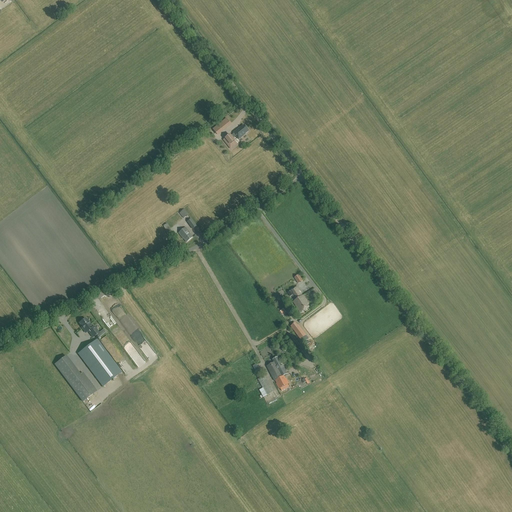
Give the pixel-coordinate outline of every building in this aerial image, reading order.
[(231,124),(227,119),(222,122),(226,127),(231,124)] [(249,131),(244,125),(238,130),(234,133),(234,134),(231,136),(230,135),(224,140),(229,146),(235,141),(233,138),(236,136),(239,139),(245,134),(249,131)] [(183,218),(189,215),(184,209),(179,213),(183,218)] [(191,220),(187,222),(193,230),(196,227),(191,220)] [(171,231),(168,224),(167,225),(163,226),(168,234),(169,237),(174,234),(172,231),(171,231)] [(186,242),(193,237),(190,233),(185,228),(178,233),(183,239),(186,242)] [(292,296),(295,301),(303,296),(297,287),(288,292),(291,296),(292,296)] [(303,296),(295,301),(297,304),(296,304),(301,312),(309,307),(307,304),(308,303),(306,299),(305,299),(303,296)] [(86,320),(85,319),(79,323),(83,329),(86,333),(88,331),(90,334),(93,338),(97,335),(99,338),(106,332),(104,329),(99,333),(94,326),(93,327),(87,320),(86,320)] [(295,323),(291,326),(300,340),(306,335),(304,333),(303,333),(295,323)] [(103,386),(122,371),(98,339),(79,353),(103,386)] [(281,364),(277,357),(272,360),(274,363),(266,366),(272,377),(285,370),(282,363),(281,364)] [(287,374),(285,370),(272,377),(274,381),(275,381),(277,383),(276,384),(279,389),(280,388),(282,391),(285,389),(284,386),(289,384),(286,378),(286,379),(284,376),(287,374)] [(69,382),(84,400),(97,390),(83,372),(69,382)] [(266,380),(264,376),(258,379),(267,395),(273,392),(267,380),(266,380)]
